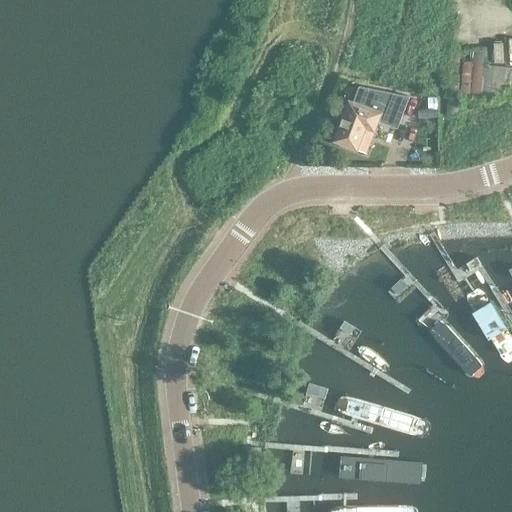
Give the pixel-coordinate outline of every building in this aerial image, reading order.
[(481,94),(484,64),(452,61),(449,92),(461,93),(481,94)] [(511,86),(511,72),(511,66),(484,64),(481,94),(502,96),(504,86),(511,86)] [(393,104),(395,92),(395,90),(366,85),(364,99),(393,104)] [(458,128),(461,93),(449,92),(446,127),(458,128)] [(374,131),(379,119),(383,120),(385,115),(381,114),(381,113),(349,101),(334,141),(357,150),(365,127),(374,131)] [(511,326),(488,287),(466,300),(508,369),(511,366),(511,326)] [(438,311),(421,327),(473,383),(490,367),(438,311)] [(452,388),(367,338),(357,355),(442,405),(452,388)] [(432,421),(338,392),(332,410),(427,440),(432,421)] [(417,463),(331,456),(329,476),(415,482),(417,463)] [(418,511),(419,503),(327,505),(327,511),(418,511)]
